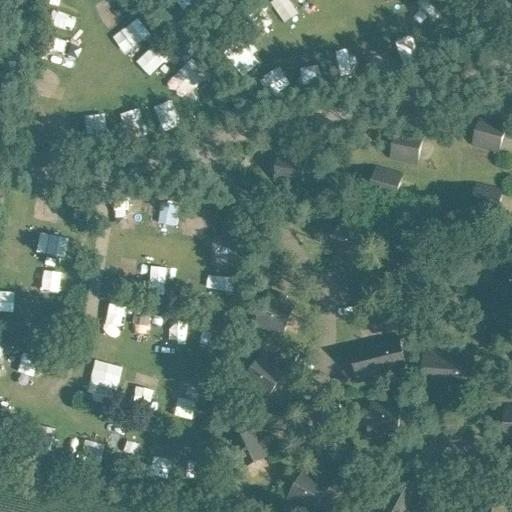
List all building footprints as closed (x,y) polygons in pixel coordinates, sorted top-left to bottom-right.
[(499,152),(507,126),(480,118),(472,144),(499,152)] [(417,164),(424,137),(396,131),(390,158),(417,164)] [(274,181),(301,186),(306,158),(279,153),(274,181)] [(395,202),(403,175),(376,167),(369,194),(395,202)] [(470,211),(498,218),(505,190),(477,183),(470,211)] [(325,253),(354,267),(369,233),(355,227),(354,229),(339,222),(325,253)] [(381,262),(399,290),(424,274),(405,243),(392,251),(394,255),(381,262)] [(479,305),(511,324),(511,321),(511,265),(505,261),(499,273),(501,274),(491,291),(488,290),(479,305)] [(271,330),(283,335),(297,304),(270,291),(253,326),(269,333),(271,330)] [(349,347),(359,383),(409,370),(399,334),(385,338),(385,341),(365,346),(364,343),(349,347)] [(458,391),(473,392),(476,353),(424,349),(422,389),(438,390),(438,387),(458,388),(458,391)] [(259,389),(268,397),(289,371),(265,351),(241,381),(256,393),(259,389)] [(368,437),(399,440),(403,402),(388,401),(388,404),(371,402),(368,437)] [(234,453),(242,469),(273,454),(260,427),(226,443),(231,454),(234,453)] [(303,506),(312,511),(316,511),(332,486),(306,470),(288,499),(301,508),(303,506)] [(375,511),(413,511),(419,503),(422,504),(429,490),(395,473),(375,511)] [(511,511),(511,507),(475,499),(472,511),(511,511)]
